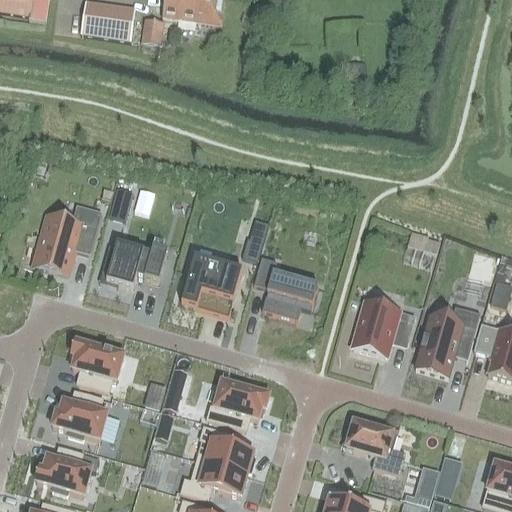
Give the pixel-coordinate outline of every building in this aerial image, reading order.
[(34,0),(0,0),(0,17),(31,22),(34,0)] [(196,27),(196,25),(221,29),(225,0),(165,0),(162,22),(196,27)] [(80,40),(104,43),(130,47),(134,13),(109,9),(85,6),(80,40)] [(136,23),(133,42),(141,43),(140,49),(160,51),(161,49),(165,50),(167,35),(163,34),(164,27),(136,23)] [(345,67),(345,84),(366,84),(366,67),(345,67)] [(116,193),(109,221),(125,225),(132,198),(116,193)] [(47,221),(33,271),(67,281),(74,256),(89,260),(101,218),(76,211),(71,228),(47,221)] [(247,243),(241,262),(257,267),(263,247),(249,243),(247,243)] [(439,247),(427,244),(423,256),(435,259),(439,247)] [(106,286),(132,294),(136,282),(158,288),(167,258),(152,254),(151,258),(116,249),(115,255),(109,254),(105,270),(110,272),(106,286)] [(194,262),(180,309),(228,323),(232,310),(231,310),(229,309),(230,305),(232,306),(233,302),(241,275),(194,262)] [(296,327),(299,315),(309,317),(317,291),(273,279),(276,268),(260,264),(253,291),(267,295),(260,317),(296,327)] [(506,314),(511,290),(511,289),(496,285),(489,310),(506,314)] [(365,307),(352,354),(385,363),(389,349),(393,346),(406,350),(414,322),(398,317),(365,307)] [(429,322),(415,373),(447,383),(453,362),(456,363),(457,358),(466,360),(465,365),(467,366),(480,319),(454,312),(450,327),(429,322)] [(480,330),(473,357),(489,361),(490,361),(489,366),(490,367),(487,380),(511,386),(511,337),(498,334),(480,330)] [(75,363),(72,375),(80,377),(76,389),(108,399),(112,386),(116,387),(123,361),(108,357),(109,353),(93,349),(92,352),(76,348),(72,362),(75,363)] [(210,412),(206,425),(221,430),(246,437),(249,424),(257,427),(261,414),(264,415),(268,401),(228,390),(221,388),(214,413),(210,412)] [(173,417),(178,397),(167,394),(162,414),(173,417)] [(55,419),(52,433),(68,437),(67,441),(83,445),(84,442),(99,446),(106,420),(99,418),(102,405),(74,397),(70,410),(62,407),(59,420),(55,419)] [(144,411),(157,415),(160,406),(146,402),(144,411)] [(350,437),(346,436),(342,452),(374,461),(371,473),(398,481),(404,459),(392,455),(397,437),(381,432),(380,435),(353,428),(350,437)] [(166,445),(169,435),(158,432),(155,442),(166,445)] [(202,446),(196,466),(245,480),(246,477),(250,478),(255,464),(250,463),(252,459),(223,451),(226,439),(203,432),(199,445),(202,446)] [(40,474),(36,488),(52,493),(51,497),(67,501),(68,497),(83,501),(90,475),(79,472),(82,460),(58,453),(55,465),(47,463),(43,475),(40,474)] [(156,492),(160,480),(165,461),(150,457),(145,476),(141,488),(156,492)] [(184,485),(180,498),(207,505),(211,494),(239,502),(245,480),(196,466),(190,486),(184,485)] [(494,469),(482,511),(484,511),(511,511),(511,470),(510,470),(509,474),(494,469)] [(413,504),(407,502),(406,507),(423,511),(428,511),(439,477),(422,472),(413,504)] [(450,503),(455,488),(439,483),(435,499),(450,503)] [(328,503),(325,511),(383,511),(385,506),(362,500),(359,511),(328,503)]
